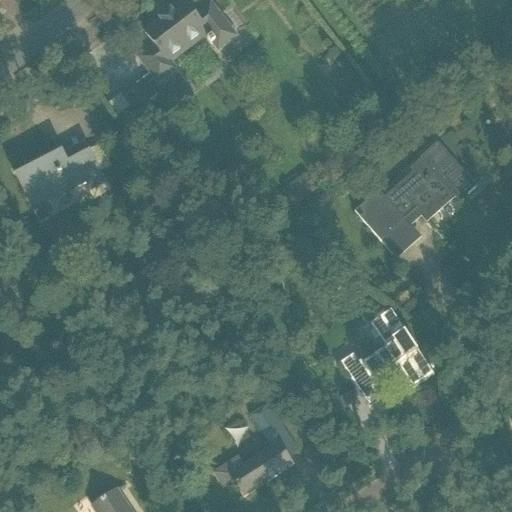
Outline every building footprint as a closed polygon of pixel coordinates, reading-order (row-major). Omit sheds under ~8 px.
[(144,32),(154,45),(138,57),(158,82),(175,68),(169,61),(205,33),(208,37),(207,38),(210,43),(212,41),(218,48),(235,35),(209,2),(193,14),(183,1),(170,11),(170,10),(159,18),(160,19),(144,32)] [(151,106),(135,85),(133,82),(121,91),(140,115),(151,106)] [(355,212),(354,213),(380,243),(381,242),(403,223),(409,229),(411,226),(421,218),(426,224),(455,198),(459,203),(476,188),(437,144),(420,159),(421,160),(410,170),(413,173),(385,198),(383,200),(377,193),(355,212)] [(44,205),(86,184),(90,192),(105,185),(97,168),(88,150),(74,157),(70,150),(62,154),(59,149),(14,172),(23,190),(33,210),(40,223),(50,218),(44,205)] [(317,190),(304,174),(282,193),(294,208),(317,190)] [(339,365),(357,392),(369,409),(386,397),(374,381),(396,366),(405,380),(398,385),(404,395),(434,375),(390,311),(370,325),(386,350),(364,365),(357,353),(339,365)] [(278,421),(267,428),(275,441),(286,434),(279,422),(278,421)] [(115,442),(105,451),(124,457),(123,445),(115,442)] [(239,458),(214,474),(222,487),(232,481),(243,499),(293,466),(288,459),(279,444),(272,449),(244,467),(239,458)] [(130,511),(116,491),(100,502),(101,503),(92,509),(94,511),(130,511)]
